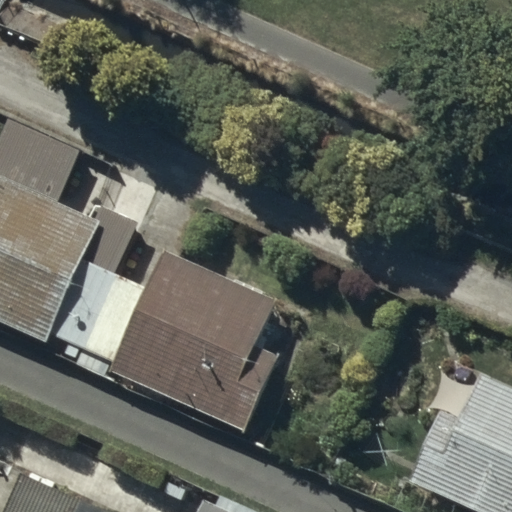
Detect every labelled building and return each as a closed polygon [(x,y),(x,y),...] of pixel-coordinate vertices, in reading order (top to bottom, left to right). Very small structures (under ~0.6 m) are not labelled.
[(82,144),(10,114),(0,138),(0,168),(61,194),(82,144)] [(95,216),(0,172),(0,314),(48,337),(53,327),(114,355),(111,362),(246,424),(281,348),(257,337),(278,293),(169,243),(150,283),(79,251),(95,216)] [(511,511),(511,393),(490,384),(469,428),(450,419),(418,487),(472,511),(511,511)] [(94,511),(96,508),(0,465),(0,511),(94,511)] [(188,494),(173,487),(169,496),(184,503),(188,494)]
